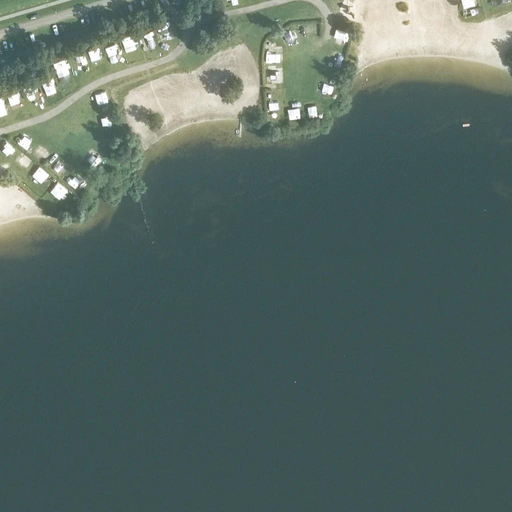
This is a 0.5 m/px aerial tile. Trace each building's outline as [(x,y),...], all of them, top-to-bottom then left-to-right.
[(158,33),(169,30),(167,24),(156,27),(158,33)] [(282,29),(272,35),(278,44),(288,38),(282,29)] [(149,31),(140,32),(142,43),(151,42),(149,31)] [(119,39),(122,50),(135,47),(132,36),(119,39)] [(88,55),(101,50),(99,45),(86,50),(88,55)] [(71,67),(79,65),(77,55),(69,56),(71,67)] [(56,77),(66,75),(63,61),(53,63),(56,77)] [(49,90),(46,80),(37,83),(40,93),(49,90)] [(24,98),(35,95),(32,85),(21,88),(24,98)] [(91,92),(94,103),(105,100),(102,89),(91,92)] [(9,104),(19,102),(16,91),(6,94),(9,104)] [(99,124),(109,123),(108,113),(98,114),(99,124)] [(94,146),(104,152),(109,144),(100,138),(94,146)] [(3,139),(0,142),(0,150),(4,154),(11,146),(3,139)] [(18,151),(10,160),(19,168),(27,159),(18,151)] [(91,153),(82,159),(89,169),(98,163),(91,153)] [(54,174),(61,163),(53,158),(46,170),(54,174)] [(35,167),(29,178),(42,185),(48,175),(35,167)] [(69,188),(73,178),(65,174),(61,184),(69,188)] [(47,192),(56,198),(63,188),(53,182),(47,192)]
